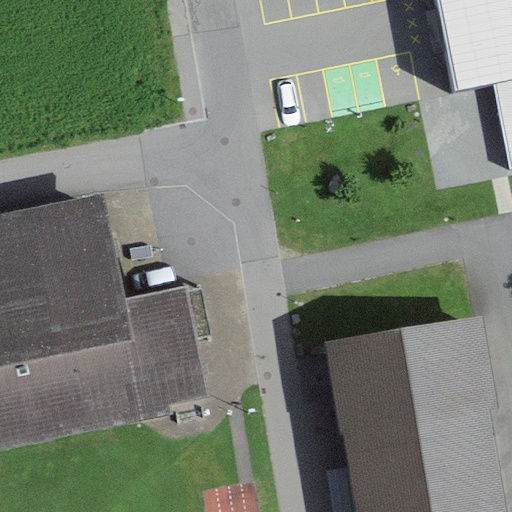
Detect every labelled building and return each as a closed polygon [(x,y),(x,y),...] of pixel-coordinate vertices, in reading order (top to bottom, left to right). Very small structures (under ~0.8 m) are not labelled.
[(511,0),(439,0),(457,89),(495,82),(511,166),(511,0)] [(97,208),(0,227),(0,440),(161,407),(158,395),(199,386),(181,301),(136,310),(140,327),(122,331),(97,208)] [(327,343),(353,491),(499,465),(489,408),(500,407),(483,315),(327,343)] [(506,511),(499,465),(353,491),(356,511),(506,511)] [(352,511),(345,469),(326,472),(332,511),(352,511)]
